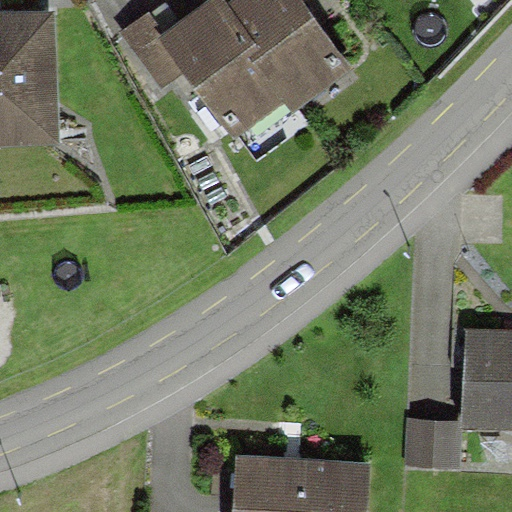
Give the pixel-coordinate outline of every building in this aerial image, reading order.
[(218,0),(207,8),(166,37),(189,70),(238,136),(289,99),(298,112),(349,75),(300,7),(294,0),(238,0),(227,8),(221,0),(218,0)] [(160,89),(189,70),(166,37),(152,15),(123,35),(160,89)] [(0,18),(0,139),(49,138),(45,17),(0,18)] [(511,335),(466,334),(463,426),(511,428),(511,335)] [(463,424),(409,423),(407,466),(461,468),(463,424)] [(236,460),(233,511),(364,511),(367,466),(296,463),(236,460)]
